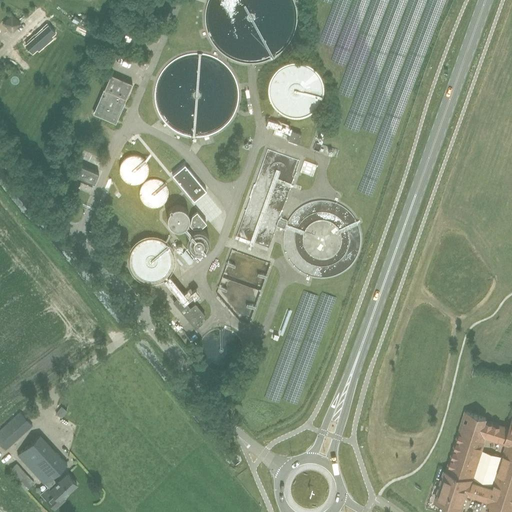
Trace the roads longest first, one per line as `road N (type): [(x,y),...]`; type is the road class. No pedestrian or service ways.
road 1 (unclassified): [(285,470),(233,429),(0,144)]
road 2 (primary): [(485,0),(359,351)]
road 3 (primary): [(359,351),(307,458)]
